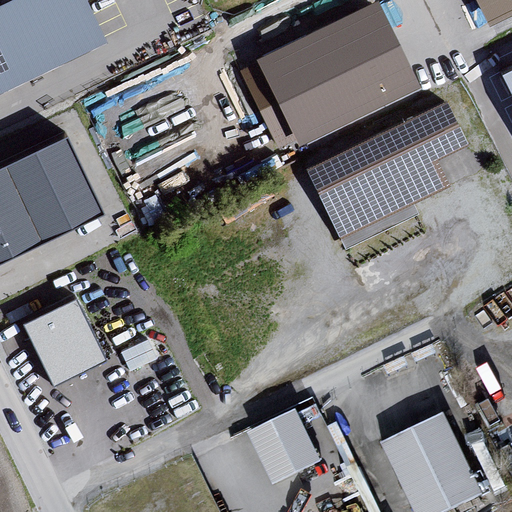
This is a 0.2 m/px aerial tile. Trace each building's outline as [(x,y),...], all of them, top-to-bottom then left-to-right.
[(86,0),(4,0),(0,2),(0,93),(107,42),(86,0)] [(511,0),(472,0),(483,21),(511,6),(511,0)] [(367,1),(252,57),(293,143),(409,79),(367,1)] [(511,64),(500,70),(511,93),(511,64)] [(441,105),(303,168),(335,235),(443,188),(433,164),(462,150),(441,105)] [(0,261),(96,214),(59,134),(0,161),(0,261)] [(73,299),(23,324),(53,382),(102,357),(73,299)] [(299,414),(248,439),(274,492),(326,466),(299,414)] [(440,419),(378,447),(409,511),(449,511),(478,500),(440,419)]
